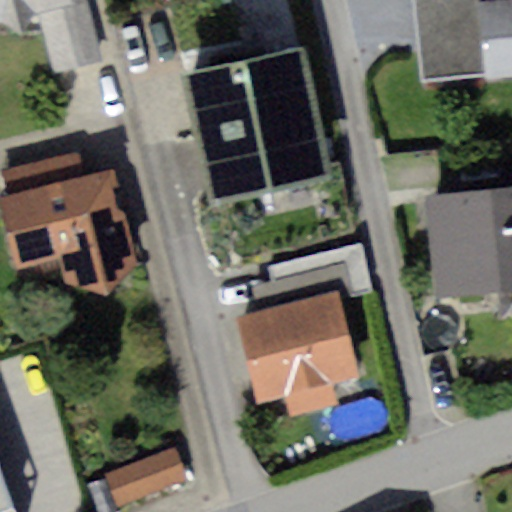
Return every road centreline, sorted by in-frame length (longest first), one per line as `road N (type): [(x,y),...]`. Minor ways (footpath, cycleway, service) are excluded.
road 1 (residential): [(325,0),(426,461)]
road 2 (residential): [(287,511),(426,461)]
